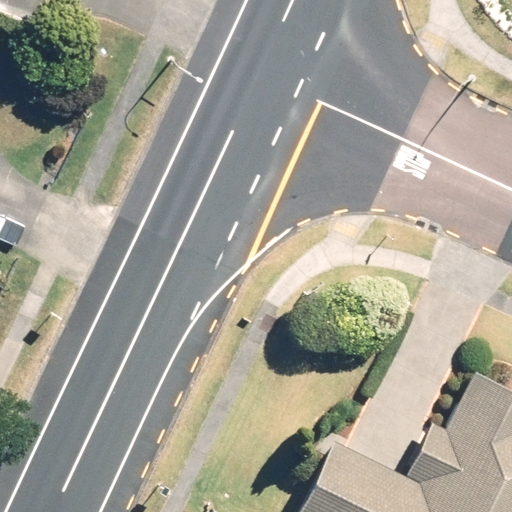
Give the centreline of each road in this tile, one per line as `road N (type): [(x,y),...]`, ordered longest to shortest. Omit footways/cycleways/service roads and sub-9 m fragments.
road 1 (tertiary): [(62,511),(269,93)]
road 2 (residential): [(511,194),(269,93)]
